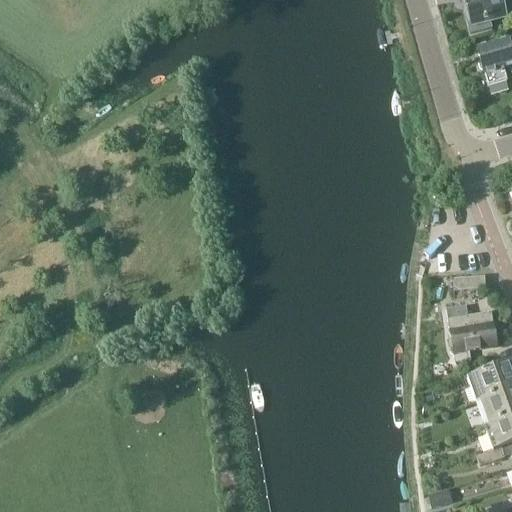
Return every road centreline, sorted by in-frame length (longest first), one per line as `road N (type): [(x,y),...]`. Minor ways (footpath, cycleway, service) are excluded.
road 1 (unclassified): [(465,161),(421,0)]
road 2 (unclassified): [(511,280),(465,161)]
